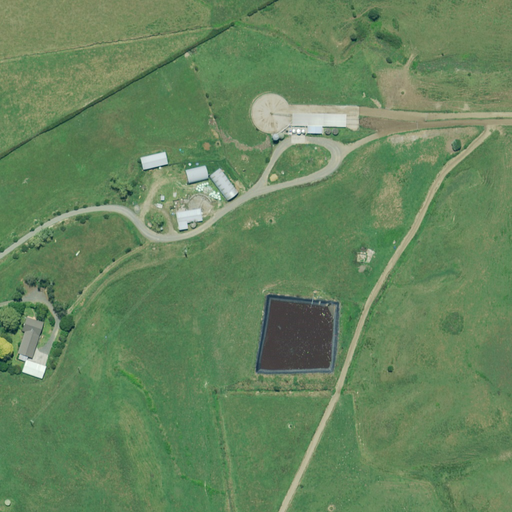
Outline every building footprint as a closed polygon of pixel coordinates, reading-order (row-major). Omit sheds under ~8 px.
[(346,127),(346,115),(293,114),(292,126),(308,126),(308,133),(322,134),(322,127),(346,127)] [(168,164),(165,153),(140,158),(143,170),(168,164)] [(208,179),(205,166),(186,171),(189,184),(208,179)] [(238,193),(220,169),(209,176),(227,201),(238,193)] [(202,221),(200,209),(176,213),(179,230),(187,229),(186,222),(197,220),(197,222),(202,221)] [(43,324),(26,318),(22,331),(25,332),(18,353),(32,358),(43,324)] [(46,367),(26,360),(22,372),(42,379),(46,367)]
